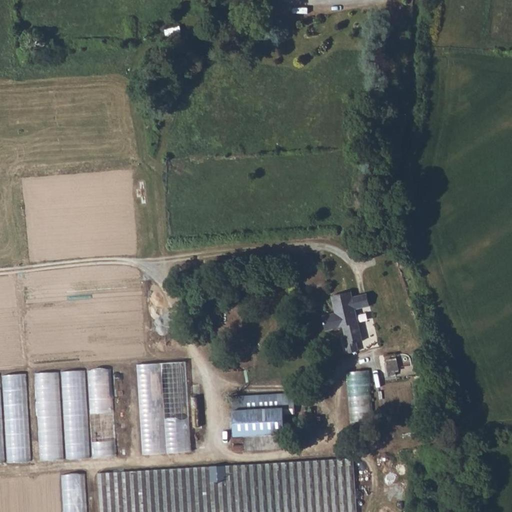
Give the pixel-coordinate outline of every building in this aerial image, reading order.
[(355,343),(361,341),(354,309),(353,305),(358,304),(356,296),(351,297),(350,291),(330,296),(334,314),(321,317),(324,331),(342,327),(344,335),(346,345),(355,343)] [(365,294),(356,296),(358,304),(353,305),(354,309),(368,306),(365,294)] [(357,351),(355,343),(346,345),(344,335),(342,336),(347,354),(357,351)] [(386,359),(389,374),(400,372),(397,357),(386,359)] [(188,358),(139,361),(146,455),(194,452),(188,358)] [(352,420),(374,418),(369,369),(347,371),(352,420)] [(112,370),(0,375),(0,464),(117,459),(112,370)] [(294,395),(283,396),(283,404),(294,404),(294,395)] [(295,416),(294,404),(283,404),(283,396),(230,398),(232,437),(243,437),(244,452),(281,450),(280,436),(285,435),(284,416),(295,416)] [(361,435),(361,444),(362,446),(379,445),(378,434),(361,435)] [(356,511),(354,461),(97,474),(99,511),(356,511)] [(92,511),(91,470),(65,472),(67,511),(92,511)] [(63,511),(62,472),(0,475),(0,511),(63,511)]
